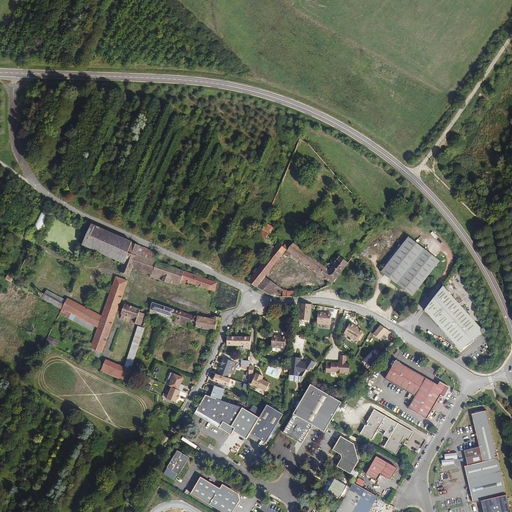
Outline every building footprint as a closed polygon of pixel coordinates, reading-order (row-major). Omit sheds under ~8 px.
[(34,227),(40,230),(48,215),(43,211),(34,227)] [(273,228),(266,224),(259,240),(264,243),(269,234),(273,228)] [(182,285),(183,279),(185,272),(159,264),(161,254),(136,246),(134,245),(134,243),(93,226),(84,246),(98,252),(117,261),(125,264),(121,273),(131,276),(133,267),(153,273),(151,277),(170,283),(171,281),(182,285)] [(381,272),(412,296),(439,261),(408,237),(381,272)] [(288,251),(333,285),(349,264),(341,258),(332,269),(295,242),(288,251)] [(265,278),(287,251),(279,244),(261,267),(256,274),(248,283),(257,288),(265,278)] [(12,279),(10,284),(23,291),(33,270),(39,256),(26,250),(12,279)] [(261,267),(258,265),(253,272),(256,274),(261,267)] [(185,272),(183,279),(217,290),(218,282),(185,272)] [(10,284),(12,279),(4,275),(1,279),(10,284)] [(128,283),(117,278),(115,283),(113,282),(108,294),(111,295),(103,316),(99,328),(91,351),(101,355),(101,353),(103,353),(128,283)] [(270,295),(276,287),(265,278),(257,288),(270,295)] [(477,304),(455,279),(446,289),(467,313),(477,304)] [(276,287),(270,295),(277,297),(281,290),(276,287)] [(456,345),(459,349),(462,352),(472,344),(475,341),(483,334),(482,333),(484,332),(482,330),(467,313),(446,289),(444,287),(436,297),(433,301),(425,311),(442,329),(456,345)] [(43,300),(63,310),(67,301),(47,291),(43,300)] [(103,316),(68,299),(67,301),(63,310),(95,326),(99,328),(103,316)] [(196,328),(216,332),(219,318),(215,316),(214,319),(199,315),(199,316),(190,314),(153,302),(149,314),(157,316),(158,313),(176,319),(175,322),(183,325),(185,321),(191,324),(190,328),(196,329),(196,328)] [(122,314),(126,315),(138,319),(137,324),(142,326),(146,315),(142,313),(143,311),(125,304),(122,314)] [(301,304),(299,319),(309,321),(311,305),(301,304)] [(95,326),(63,310),(60,316),(92,332),(95,326)] [(331,313),(318,311),(317,322),(330,323),(331,313)] [(138,319),(126,315),(124,320),(137,324),(138,319)] [(354,326),(350,323),(344,333),(358,341),(363,333),(354,327),(354,326)] [(381,326),(373,334),(380,340),(384,335),(388,338),(392,333),(381,326)] [(124,369),(132,372),(145,329),(138,327),(124,369)] [(43,341),(54,346),(57,339),(46,334),(43,341)] [(286,337),(272,336),(271,347),(285,349),(286,337)] [(250,349),(251,337),(227,337),(227,345),(244,346),(244,349),(250,349)] [(372,364),(379,357),(375,353),(368,360),(372,364)] [(302,360),(302,357),(291,357),(290,375),(305,376),(305,370),(315,370),(315,361),(302,360)] [(105,361),(101,372),(128,384),(132,372),(124,369),(105,361)] [(232,380),(240,382),(245,369),(220,361),(215,374),(218,375),(216,381),(230,386),(232,380)] [(332,366),(332,372),(337,373),(337,374),(344,374),(344,373),(350,373),(350,365),(346,364),(346,361),(341,361),(341,364),(332,364),(332,366)] [(385,379),(406,391),(417,373),(396,361),(385,379)] [(167,399),(177,403),(186,377),(174,373),(170,386),(171,387),(167,399)] [(268,386),(265,385),(266,382),(262,380),(260,379),(262,376),(256,373),(251,384),(265,391),(266,391),(267,391),(268,388),(268,387),(268,386)] [(427,419),(441,395),(444,397),(449,388),(440,382),(438,385),(417,373),(406,391),(415,397),(408,409),(427,419)] [(312,425),(324,432),(330,423),(341,403),(310,385),(283,432),(302,443),(312,425)] [(246,410),(243,408),(206,395),(195,414),(219,428),(220,428),(231,435),(233,431),(246,410)] [(261,410),(253,405),(249,412),(257,417),(261,410)] [(283,414),(267,405),(259,418),(250,434),(266,443),(283,414)] [(409,439),(413,432),(374,409),(367,422),(368,423),(366,426),(365,425),(360,433),(371,440),(379,427),(385,431),(383,435),(389,438),(384,447),(396,454),(402,445),(400,444),(404,437),(409,439)] [(249,412),(246,410),(233,431),(247,439),(250,434),(259,418),(257,417),(249,412)] [(483,462),(498,459),(487,411),(471,414),(483,462)] [(341,455),(342,458),(337,467),(351,474),(359,461),(354,444),(341,436),(333,450),(341,455)] [(190,458),(178,451),(168,468),(164,474),(174,480),(178,474),(179,475),(190,458)] [(397,469),(376,457),(366,474),(377,481),(381,475),(390,480),(397,469)] [(498,459),(483,462),(464,466),(473,503),(481,501),(507,495),(498,459)] [(201,477),(191,494),(221,511),(233,511),(240,501),(238,494),(223,485),(220,489),(201,477)] [(327,485),(324,490),(324,491),(324,492),(324,494),(326,494),(327,491),(332,494),(340,498),(347,486),(332,477),(329,480),(328,480),(327,481),(325,483),(326,485),(327,485)] [(363,486),(366,481),(359,478),(357,482),(363,486)] [(368,511),(378,497),(353,483),(336,511),(368,511)] [(510,511),(507,495),(481,501),(483,511),(510,511)]
